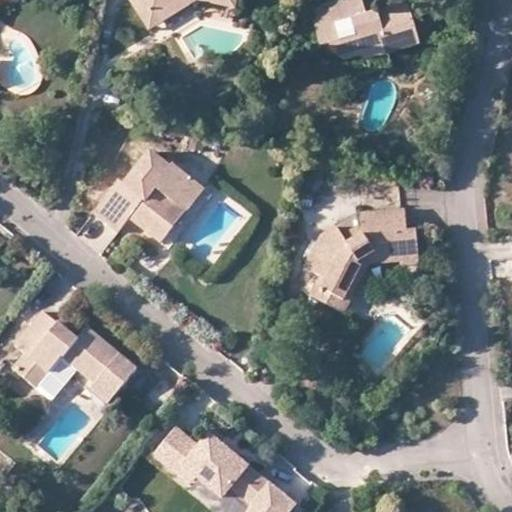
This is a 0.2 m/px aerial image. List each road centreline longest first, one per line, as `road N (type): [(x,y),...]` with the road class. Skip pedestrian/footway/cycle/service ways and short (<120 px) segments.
road 1 (residential): [(482,451),(367,466),(322,458),(0,201)]
road 2 (residential): [(482,451),(469,163),(506,0)]
